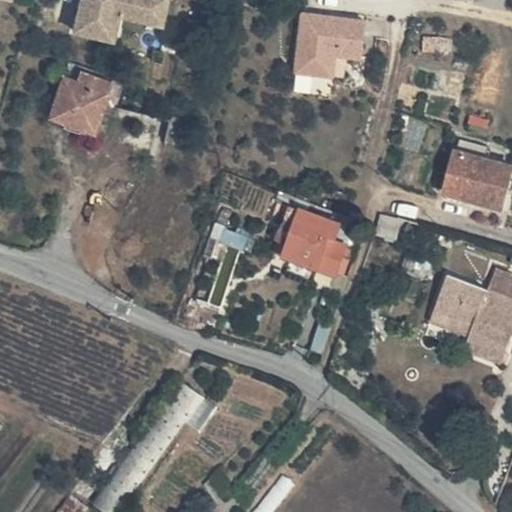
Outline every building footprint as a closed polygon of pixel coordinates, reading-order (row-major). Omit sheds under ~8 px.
[(173,0),(84,0),(79,27),(119,36),(125,9),(170,19),(173,0)] [(312,0),(286,0),(287,9),(301,8),(313,9),(312,0)] [(301,8),(303,48),(323,47),(324,62),(334,62),(334,47),(354,46),(352,7),(313,9),(301,8)] [(323,47),(303,48),(303,63),(324,62),(323,47)] [(119,85),(121,77),(120,77),(122,71),(94,63),(90,75),(119,85)] [(119,85),(90,75),(88,82),(75,78),(62,117),(74,121),(103,130),(106,120),(117,93),(119,85)] [(137,83),(121,77),(119,85),(117,93),(131,98),(137,83)] [(460,139),(457,151),(472,154),(475,142),(460,139)] [(511,170),(511,163),(472,154),(457,151),(448,191),(504,204),(511,170)] [(344,220),(305,206),(289,253),(340,271),(351,241),(338,237),(344,220)] [(488,288),(449,274),(437,307),(475,320),(471,330),(466,347),(506,359),(511,342),(511,271),(496,266),(488,288)] [(475,320),(437,307),(433,317),(471,330),(475,320)] [(221,401),(184,375),(95,501),(111,511),(123,511),(191,416),(204,425),(221,401)]
